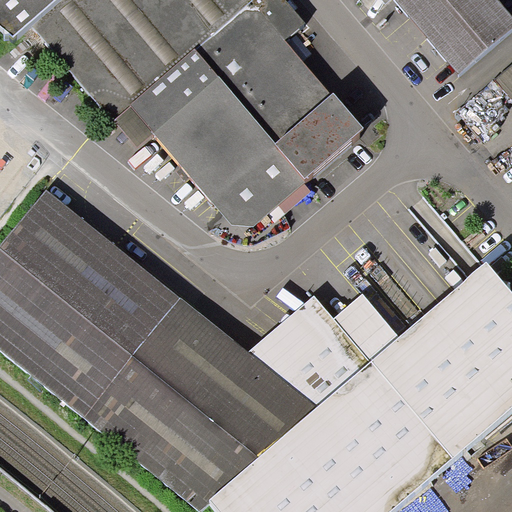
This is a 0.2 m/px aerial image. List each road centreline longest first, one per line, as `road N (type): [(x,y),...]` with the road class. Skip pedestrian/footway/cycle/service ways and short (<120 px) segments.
road 1 (residential): [(0,84),(233,267),(284,259),(433,134)]
road 2 (residential): [(433,134),(320,0)]
